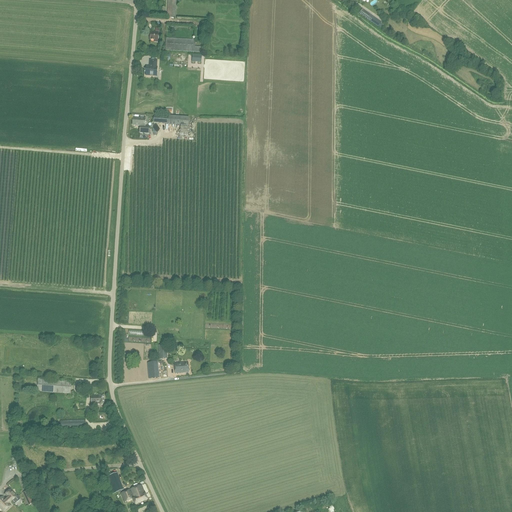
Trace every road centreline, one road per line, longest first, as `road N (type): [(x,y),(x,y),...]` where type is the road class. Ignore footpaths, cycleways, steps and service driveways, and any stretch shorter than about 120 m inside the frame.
road 1 (unclassified): [(136,0),(110,386)]
road 2 (unclassified): [(0,488),(22,475),(139,464)]
